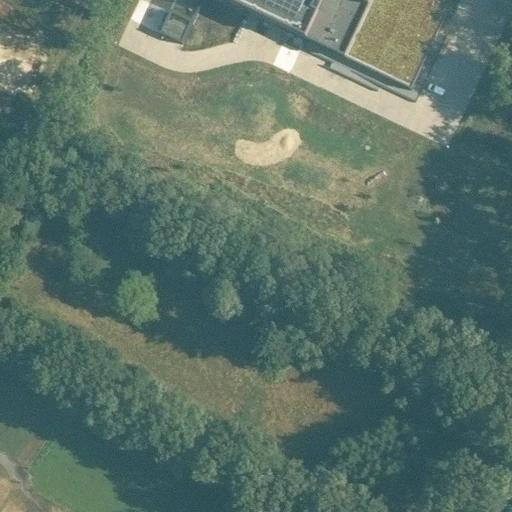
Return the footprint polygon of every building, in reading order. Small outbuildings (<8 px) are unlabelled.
[(218,0),(411,91),(454,0),(452,0),(218,0)] [(172,13),(161,35),(182,45),(193,23),(172,13)] [(479,64),(504,73),(511,52),(511,31),(494,25),(479,64)] [(203,57),(214,38),(194,26),(182,45),(203,57)] [(486,146),(499,116),(476,105),(462,135),(486,146)] [(442,178),(450,154),(432,147),(423,171),(442,178)] [(452,190),(428,191),(429,205),(453,204),(452,190)] [(508,236),(505,221),(494,223),(497,238),(508,236)]
